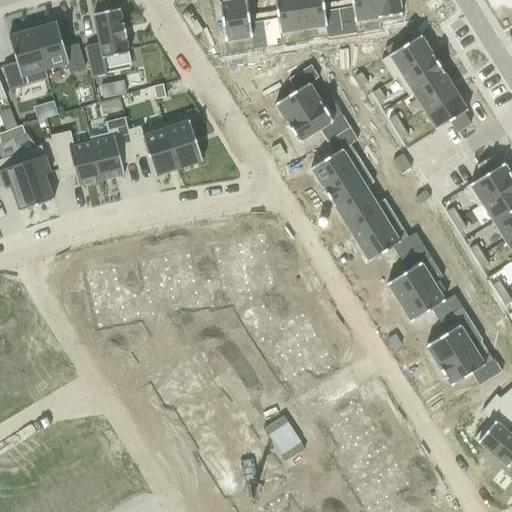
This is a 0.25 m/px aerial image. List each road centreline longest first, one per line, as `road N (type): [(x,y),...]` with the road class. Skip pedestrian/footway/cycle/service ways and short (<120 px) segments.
road 1 (residential): [(477,511),(287,204)]
road 2 (residential): [(177,511),(22,259)]
road 3 (residential): [(287,204),(165,222),(22,259)]
road 4 (residential): [(287,204),(164,0)]
